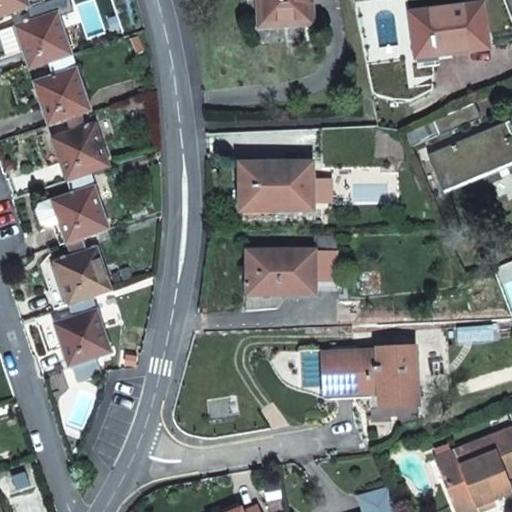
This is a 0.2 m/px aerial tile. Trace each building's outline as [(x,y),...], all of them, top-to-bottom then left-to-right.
[(27,0),(0,0),(0,16),(30,7),(27,0)] [(260,0),(262,25),(310,22),(309,0),(260,0)] [(466,50),(466,51),(489,49),(483,3),(410,13),(416,59),(417,63),(432,61),(432,54),(466,50)] [(49,62),(61,58),(72,55),(58,12),(15,26),(29,69),(49,62)] [(61,58),(49,62),(54,76),(64,72),(61,58)] [(34,83),(48,125),(91,111),(76,68),(64,72),(54,76),(34,83)] [(405,131),(411,147),(477,121),(470,105),(405,131)] [(67,181),(90,173),(109,166),(96,124),(84,128),(82,121),(70,125),(72,132),(52,138),(67,181)] [(428,155),(442,188),(511,159),(511,126),(510,121),(428,155)] [(249,188),(249,212),(313,211),(314,163),(239,163),(240,188),(249,188)] [(67,181),(71,194),(94,186),(90,173),(67,181)] [(66,243),(83,238),(109,229),(94,186),(71,194),(51,201),(58,219),(66,243)] [(240,188),(240,212),(249,212),(249,188),(240,188)] [(58,219),(51,201),(42,204),(39,210),(42,220),(49,223),(58,219)] [(83,238),(66,243),(71,256),(87,251),(83,238)] [(335,238),(316,239),(316,250),(335,250),(335,238)] [(69,306),(93,297),(112,291),(97,248),(87,251),(71,256),(54,262),(69,306)] [(316,250),(247,251),(247,296),(316,295),(316,250)] [(93,297),(69,306),(73,317),(97,309),(93,297)] [(54,323),(69,367),(73,366),(96,358),(112,352),(97,309),(73,317),(54,323)] [(379,393),(379,402),(418,400),(415,352),(378,353),(378,351),(328,354),(330,395),(379,393)] [(96,358),(73,366),(78,382),(101,374),(96,358)] [(506,478),(503,470),(511,467),(511,429),(436,459),(455,505),(474,498),(477,506),(492,500),(511,492),(506,478)] [(511,467),(503,470),(506,478),(511,475),(511,467)] [(394,511),(389,490),(361,498),(365,511),(394,511)] [(455,505),(457,511),(478,511),(494,506),(492,500),(477,506),(474,498),(455,505)]
